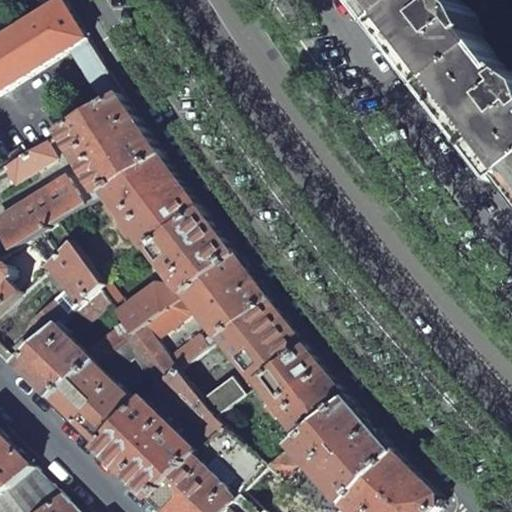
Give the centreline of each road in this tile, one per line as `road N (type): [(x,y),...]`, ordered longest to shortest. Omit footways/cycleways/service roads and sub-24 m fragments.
road 1 (secondary): [(511,393),(315,162),(212,0)]
road 2 (residential): [(0,388),(125,511)]
